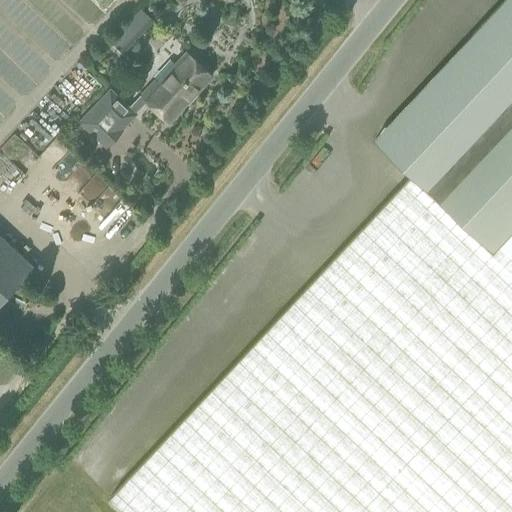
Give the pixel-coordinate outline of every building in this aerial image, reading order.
[(511,511),(511,0),(504,0),(472,35),(376,138),(405,166),(413,173),(110,496),(126,511),(511,511)] [(140,9),(129,21),(141,33),(152,21),(140,9)] [(167,122),(211,76),(186,51),(151,89),(148,86),(140,95),(139,95),(127,107),(109,90),(79,122),(106,147),(122,130),(120,129),(133,115),(135,114),(146,102),(167,122)] [(0,150),(21,167),(35,150),(14,133),(0,150)] [(66,177),(81,161),(56,138),(53,142),(65,153),(53,165),(66,177)] [(121,199),(107,217),(121,228),(135,209),(121,199)] [(0,301),(32,266),(0,236),(0,301)]
